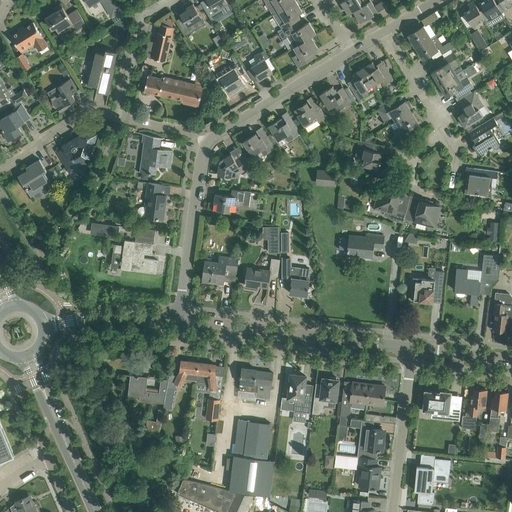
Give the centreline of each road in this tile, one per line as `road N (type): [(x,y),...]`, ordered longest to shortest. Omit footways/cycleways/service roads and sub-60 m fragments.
road 1 (residential): [(386,347),(175,322)]
road 2 (residential): [(175,322),(207,142)]
road 3 (residential): [(207,142),(349,52)]
road 4 (tertiary): [(94,511),(28,359)]
road 5 (residential): [(393,511),(411,351)]
road 6 (residential): [(175,322),(43,324)]
road 7 (residential): [(116,117),(89,111),(67,118),(0,161)]
road 8 (residential): [(443,139),(383,32)]
